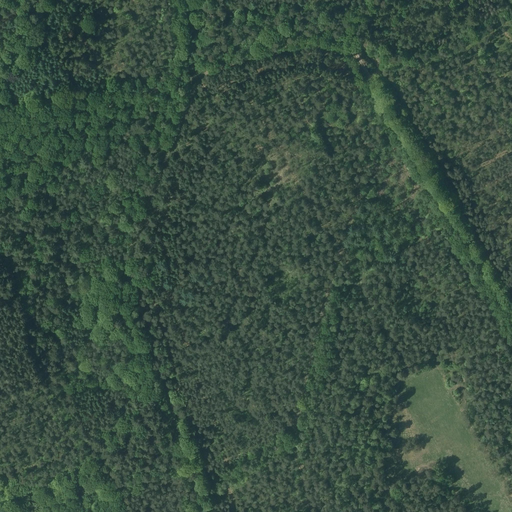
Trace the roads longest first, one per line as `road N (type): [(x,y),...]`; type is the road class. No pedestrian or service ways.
road 1 (track): [(511,317),(352,53)]
road 2 (track): [(0,114),(132,95),(199,75)]
road 3 (track): [(199,75),(299,44),(352,53)]
